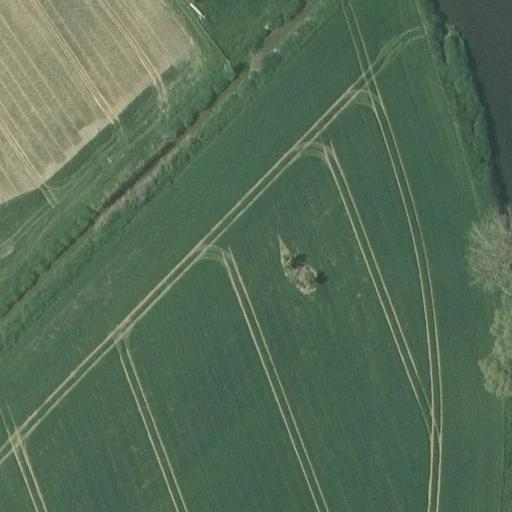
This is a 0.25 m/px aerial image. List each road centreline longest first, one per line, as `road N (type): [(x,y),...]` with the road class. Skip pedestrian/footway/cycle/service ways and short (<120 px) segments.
road 1 (track): [(338,0),(102,224),(0,335)]
road 2 (track): [(511,314),(505,273),(462,174),(409,0)]
